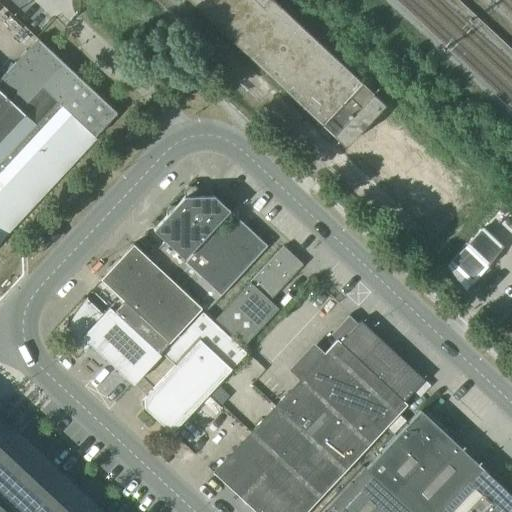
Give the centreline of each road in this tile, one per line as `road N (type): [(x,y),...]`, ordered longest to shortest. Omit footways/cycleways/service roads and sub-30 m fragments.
road 1 (unclassified): [(191,511),(40,371),(20,322),(28,300),(176,143),(209,135),(243,154)]
road 2 (unclassified): [(511,404),(243,154)]
